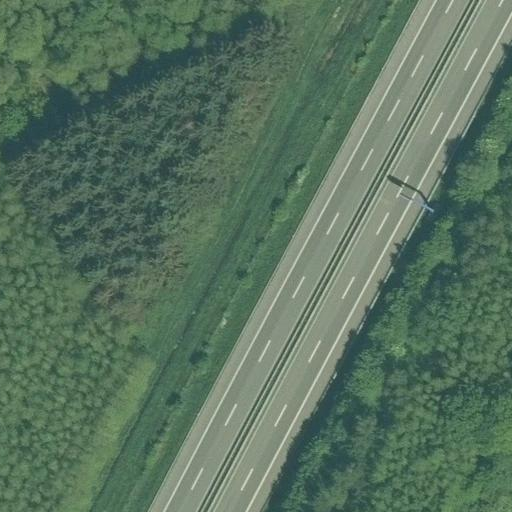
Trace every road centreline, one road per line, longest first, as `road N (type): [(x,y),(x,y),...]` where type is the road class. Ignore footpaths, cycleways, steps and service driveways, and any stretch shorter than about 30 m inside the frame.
road 1 (motorway): [(457,0),(183,511)]
road 2 (motorway): [(230,511),(500,0)]
